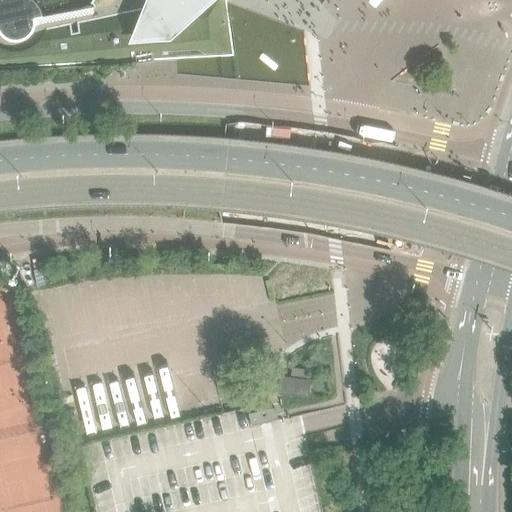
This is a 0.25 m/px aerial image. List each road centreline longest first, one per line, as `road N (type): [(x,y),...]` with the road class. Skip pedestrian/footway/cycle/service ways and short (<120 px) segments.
road 1 (primary): [(511,214),(421,188),(253,158),(167,152),(0,159)]
road 2 (primary): [(0,195),(98,188),(245,193),(416,222),(511,249)]
road 3 (primary): [(507,164),(243,111),(0,114)]
road 4 (primary): [(0,231),(103,224),(243,234),(478,279)]
road 5 (residential): [(478,279),(455,395),(448,511)]
road 6 (residential): [(483,511),(492,390),(511,300)]
